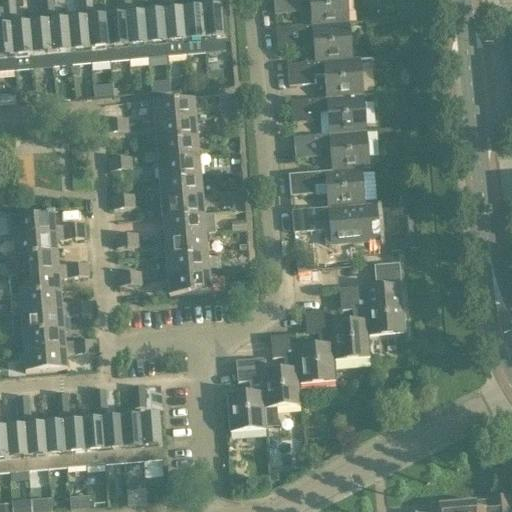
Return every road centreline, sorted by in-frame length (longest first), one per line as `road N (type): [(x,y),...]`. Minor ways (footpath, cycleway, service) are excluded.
road 1 (residential): [(209,511),(198,376),(215,347),(270,313),(279,295),(255,0)]
road 2 (tertiary): [(491,278),(458,0)]
road 3 (residential): [(291,504),(511,393)]
